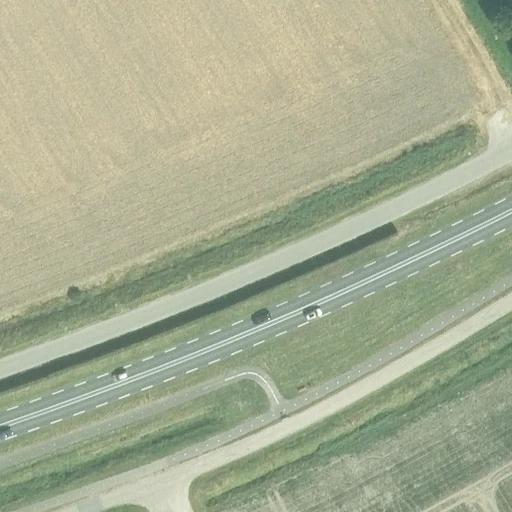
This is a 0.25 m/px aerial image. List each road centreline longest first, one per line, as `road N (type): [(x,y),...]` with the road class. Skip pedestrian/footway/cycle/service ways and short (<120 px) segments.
road 1 (unclassified): [(0,368),(189,298),(511,149)]
road 2 (primary): [(0,426),(279,320),(511,210)]
road 3 (unclassified): [(74,511),(257,441),(511,302)]
